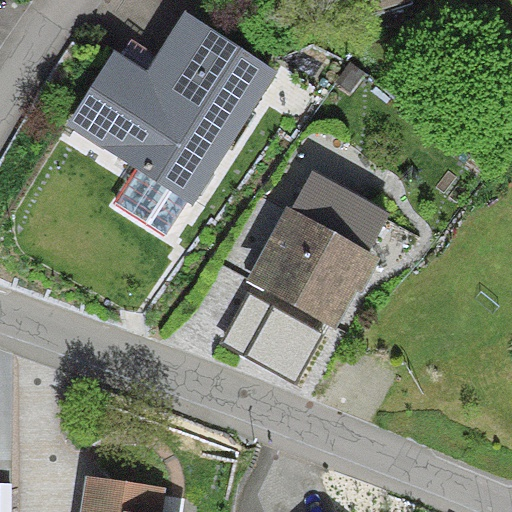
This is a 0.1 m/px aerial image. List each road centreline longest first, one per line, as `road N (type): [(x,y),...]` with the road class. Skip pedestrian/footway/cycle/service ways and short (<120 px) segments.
road 1 (residential): [(0,317),(511,511)]
road 2 (residential): [(0,102),(71,0)]
